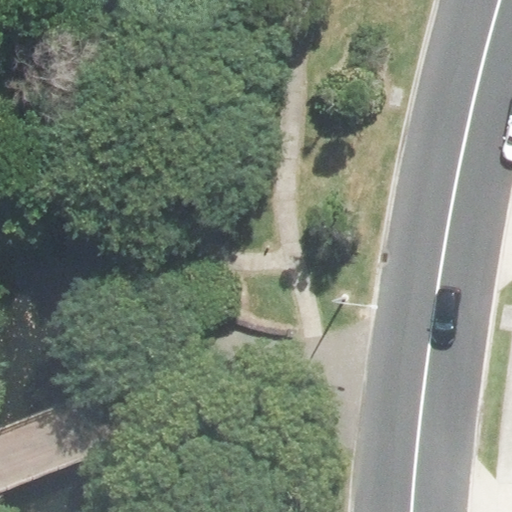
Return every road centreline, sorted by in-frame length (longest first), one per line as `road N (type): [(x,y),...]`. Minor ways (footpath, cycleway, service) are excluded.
road 1 (residential): [(423,385),(319,357),(260,363),(217,372),(0,460)]
road 2 (unclassified): [(499,0),(461,158),(423,385)]
road 3 (unclassified): [(423,385),(412,511)]
